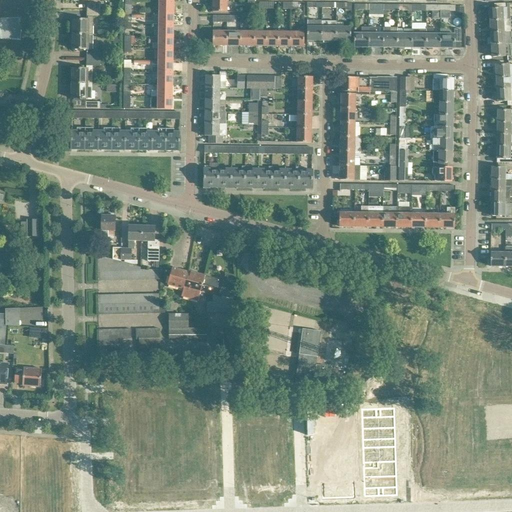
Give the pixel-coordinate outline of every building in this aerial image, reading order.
[(227,13),(227,0),(223,0),(212,0),(213,12),(227,13)] [(173,13),(174,1),(160,1),(159,13),(173,13)] [(490,21),(508,20),(507,13),(507,3),(494,4),(494,8),(489,9),(490,21)] [(463,7),(455,7),(455,17),(464,17),(463,7)] [(173,25),(173,13),(159,13),(159,25),(173,25)] [(0,33),(1,39),(20,40),(20,39),(21,28),(21,19),(1,19),(0,26),(0,33)] [(73,35),(93,36),(93,19),(88,19),(88,20),(73,20),(73,35)] [(307,31),(307,41),(321,41),(321,27),(321,21),(313,20),(307,20),(307,27),(307,31)] [(491,34),(511,32),(510,20),(508,20),(490,21),(491,34)] [(335,42),(336,21),(321,21),(321,27),(321,41),(335,42)] [(336,21),(335,42),(350,42),(351,27),(343,27),(343,23),(336,23),(336,21)] [(173,37),(173,25),(159,25),(159,37),(173,37)] [(354,48),(369,48),(369,27),(362,27),(362,34),(354,34),(354,48)] [(383,48),(383,34),(376,34),(376,27),(369,27),(369,48),(383,48)] [(397,48),(398,29),(397,29),(397,28),(383,28),(383,34),(383,48),(397,48)] [(440,48),(440,35),(433,35),(433,28),(426,28),(426,35),(425,48),(440,48)] [(411,48),(411,34),(411,29),(398,29),(397,48),(411,48)] [(440,35),(440,48),(455,48),(455,42),(461,42),(461,30),(454,30),(454,35),(451,35),(451,32),(448,29),(440,29),(440,35)] [(226,46),(226,31),(213,31),(212,46),(226,46)] [(239,46),(239,32),(226,31),(226,46),(239,46)] [(252,46),(252,32),(239,32),(239,46),(252,46)] [(265,47),(265,32),(252,32),(252,46),(265,47)] [(278,47),(278,32),(265,32),(265,47),(278,47)] [(291,47),(291,32),(278,32),(278,47),(291,47)] [(291,32),(291,47),(304,47),(304,32),(291,32)] [(491,45),(504,44),(511,44),(511,32),(491,34),(491,45)] [(425,48),(426,35),(411,34),(411,48),(425,48)] [(92,50),(93,36),(73,35),(72,50),(92,50)] [(173,49),(173,37),(159,37),(159,44),(152,43),(152,49),(173,49)] [(504,44),(491,45),(492,57),(505,57),(504,44)] [(173,61),(173,49),(152,49),(159,50),(159,61),(173,61)] [(100,66),(100,60),(86,60),(86,69),(72,69),(72,85),(92,85),(92,66),(100,66)] [(172,73),(173,61),(159,61),(159,68),(152,68),(152,73),(172,73)] [(496,78),(511,76),(511,64),(509,65),(495,66),(496,78)] [(172,85),(172,73),(152,73),(158,73),(158,85),(172,85)] [(205,88),(220,88),(226,88),(226,82),(220,82),(220,76),(206,76),(205,88)] [(497,90),(511,89),(511,76),(496,78),(497,90)] [(293,90),(312,90),(312,77),(298,77),(297,90),(293,89),(293,90)] [(391,95),(397,95),(397,78),(377,78),(377,79),(356,78),(342,78),(341,92),(355,92),(356,88),(370,88),(370,92),(391,92),(391,95)] [(440,91),(453,91),(453,79),(440,79),(432,79),(432,91),(440,91)] [(92,99),(92,85),(72,85),(72,99),(80,99),(80,100),(82,100),(82,99),(87,99),(92,99)] [(151,91),(151,97),(172,98),(172,85),(158,85),(158,91),(151,91)] [(220,93),(220,88),(205,88),(205,100),(225,101),(225,93),(220,93)] [(261,89),(254,89),(251,89),(251,94),(250,94),(250,100),(259,100),(259,94),(260,94),(260,96),(261,89)] [(511,89),(497,90),(497,102),(509,101),(509,106),(511,105),(511,89)] [(312,102),(312,90),(293,90),(293,95),(297,95),(297,102),(312,102)] [(453,104),(453,91),(440,91),(440,97),(433,97),(433,103),(440,103),(453,104)] [(341,109),(355,109),(355,94),(341,94),(341,109)] [(151,97),(151,109),(158,109),(162,110),(172,110),(172,98),(151,97)] [(225,113),(225,101),(205,100),(205,113),(226,113),(225,113)] [(312,117),(312,102),(297,102),(297,116),(312,117)] [(453,116),(453,104),(440,103),(439,115),(434,115),(434,116),(453,116)] [(249,113),(257,113),(257,104),(249,104),(249,113)] [(355,123),(355,109),(341,109),(341,123),(355,123)] [(497,123),(511,122),(511,110),(498,110),(497,123)] [(226,124),(226,113),(205,113),(205,124),(227,125),(227,124),(226,124)] [(257,125),(257,113),(249,113),(244,113),(244,123),(248,123),(248,125),(257,125)] [(311,130),(312,117),(297,116),(297,129),(311,130)] [(452,128),(453,116),(434,116),(434,127),(452,128)] [(511,122),(497,123),(497,135),(511,135),(511,122)] [(354,137),(355,123),(341,123),(341,137),(354,137)] [(226,136),(227,125),(205,124),(205,136),(209,136),(209,144),(223,144),(223,136),(226,136)] [(405,139),(405,127),(399,127),(399,139),(415,139),(405,139)] [(452,128),(434,127),(431,127),(431,140),(452,140),(452,128)] [(311,143),(311,130),(297,129),(297,143),(311,143)] [(85,132),(81,132),(71,131),(71,149),(84,150),(85,132)] [(98,150),(98,132),(85,132),(84,150),(98,150)] [(112,150),(112,132),(98,132),(98,150),(112,150)] [(125,150),(125,132),(112,132),(112,150),(125,150)] [(139,150),(139,132),(125,132),(125,150),(139,150)] [(152,150),(152,132),(139,132),(139,150),(152,150)] [(166,151),(166,133),(152,132),(152,150),(166,151)] [(180,133),(170,133),(166,133),(166,151),(179,151),(180,133)] [(511,142),(511,135),(497,135),(497,147),(510,147),(510,142),(511,142)] [(360,138),(354,137),(341,137),(340,151),(360,152),(360,138)] [(415,144),(415,139),(399,139),(399,151),(408,151),(411,151),(411,146),(407,146),(407,144),(415,144)] [(452,152),(452,140),(431,140),(430,146),(433,146),(433,151),(452,152)] [(511,146),(510,147),(497,147),(497,159),(510,159),(511,159),(511,146)] [(360,152),(340,151),(340,166),(354,166),(354,152),(360,152)] [(408,168),(408,151),(399,151),(399,168),(408,168)] [(452,164),(452,152),(433,151),(433,168),(447,168),(447,164),(452,164)] [(218,169),(218,164),(210,164),(210,169),(204,169),(204,187),(217,187),(218,169)] [(218,169),(217,187),(231,188),(231,170),(221,169),(221,166),(218,166),(218,169)] [(231,170),(231,188),(244,188),(245,170),(245,166),(242,166),(242,170),(231,170)] [(245,170),(244,188),(258,188),(258,170),(248,170),(248,166),(245,166),(245,170)] [(360,166),(354,166),(340,166),(340,180),(359,181),(360,166)] [(258,170),(258,188),(272,188),(272,172),(272,170),(272,167),(269,167),(269,170),(258,170)] [(272,172),(272,188),(285,188),(285,170),(275,170),(275,167),(272,167),(272,170),(272,172)] [(285,170),(285,188),(299,189),(299,170),(299,167),(296,167),(295,170),(285,170)] [(299,170),(299,189),(312,189),(313,170),(303,170),(301,170),(301,167),(299,167),(299,170)] [(395,167),(390,167),(384,167),(384,181),(395,181),(396,167),(395,167)] [(407,181),(408,168),(399,168),(398,181),(407,181)] [(452,168),(447,168),(433,168),(432,168),(432,176),(435,176),(434,182),(452,182),(452,168)] [(492,180),(511,180),(511,175),(505,175),(505,168),(492,168),(492,180)] [(511,180),(492,180),(491,192),(511,191),(511,180)] [(511,197),(511,191),(491,192),(491,204),(511,204),(510,204),(510,197),(511,197)] [(511,216),(511,204),(491,204),(491,216),(497,216),(497,220),(511,220),(511,216)] [(368,227),(368,207),(361,207),(361,214),(354,213),(354,227),(368,227)] [(383,227),(383,207),(368,207),(368,227),(383,227)] [(397,228),(397,207),(383,207),(383,227),(397,228)] [(411,228),(411,214),(411,207),(397,207),(397,228),(411,228)] [(440,214),(440,228),(454,228),(455,208),(447,208),(447,215),(440,214)] [(354,227),(354,213),(339,213),(339,227),(354,227)] [(426,228),(426,214),(411,214),(411,228),(426,228)] [(440,228),(440,214),(426,214),(426,228),(440,228)] [(108,238),(108,240),(114,240),(115,216),(102,216),(101,237),(108,238)] [(37,220),(27,220),(27,237),(37,236),(37,220)] [(141,241),(142,226),(129,226),(128,249),(121,249),(121,262),(126,263),(130,265),(137,265),(137,260),(131,260),(131,250),(134,250),(135,241),(141,241)] [(142,226),(141,241),(148,241),(147,262),(159,262),(159,240),(154,240),(155,227),(142,226)] [(121,262),(121,249),(121,248),(113,248),(112,260),(115,260),(121,262)] [(505,267),(505,253),(491,253),(490,267),(505,267)] [(170,278),(168,285),(180,288),(184,289),(182,297),(203,303),(205,294),(201,292),(200,292),(189,289),(189,288),(184,287),(188,272),(172,268),(170,278)] [(200,292),(203,284),(217,288),(219,280),(205,276),(188,271),(188,272),(184,287),(189,288),(189,289),(200,292)] [(224,281),(219,296),(227,298),(233,300),(235,293),(229,291),(231,284),(224,281)] [(207,303),(207,313),(236,313),(236,302),(213,296),(213,303),(207,303)] [(448,311),(445,324),(452,325),(453,321),(464,324),(470,302),(459,299),(455,313),(448,311)] [(470,302),(464,324),(475,327),(473,331),(480,333),(484,321),(477,319),(481,305),(470,302)] [(489,323),(485,335),(492,337),(493,332),(505,335),(511,314),(499,310),(495,324),(489,323)] [(169,340),(206,340),(206,329),(188,329),(188,314),(169,314),(169,340)] [(237,362),(237,354),(236,328),(211,329),(212,340),(217,340),(217,352),(171,352),(171,356),(167,356),(167,363),(237,362)] [(128,357),(142,356),(142,329),(136,329),(136,340),(139,340),(139,356),(128,356),(128,357)] [(315,375),(316,365),(321,332),(302,329),(301,339),(295,384),(313,387),(315,375)] [(463,359),(444,359),(445,371),(463,371),(463,359)] [(316,365),(315,375),(325,376),(327,366),(316,365)] [(42,370),(32,369),(24,368),(24,370),(16,369),(15,373),(14,383),(22,384),(22,386),(40,387),(40,385),(43,386),(43,379),(41,379),(42,370)] [(463,371),(445,371),(445,383),(464,382),(463,371)] [(464,382),(445,383),(446,394),(464,394),(464,382)] [(201,383),(188,384),(189,391),(193,391),(194,402),(217,401),(216,389),(201,389),(201,383)] [(127,392),(112,392),(113,405),(135,405),(135,392),(140,392),(140,385),(127,385),(127,392)] [(194,414),(189,414),(190,421),(202,421),(202,414),(217,414),(217,401),(194,402),(194,414)] [(394,408),(361,409),(364,497),(397,496),(394,408)] [(272,416),(258,417),(259,439),(273,438),(272,416)] [(287,416),(272,416),(273,438),(288,438),(287,416)] [(466,416),(447,417),(448,429),(466,428),(466,416)] [(258,417),(243,417),(244,439),(259,439),(258,417)] [(141,420),(118,420),(119,433),(141,432),(141,420)] [(466,428),(448,429),(448,440),(467,439),(466,428)] [(141,432),(119,433),(119,445),(142,445),(141,432)] [(216,435),(193,436),(193,449),(216,448),(216,435)] [(467,439),(448,440),(448,451),(467,451),(467,439)] [(216,448),(193,449),(194,461),(216,460),(216,448)] [(467,451),(448,451),(449,463),(467,462),(467,451)] [(428,461),(415,462),(416,494),(428,494),(428,461)] [(289,462),(274,463),(274,484),(289,484),(289,462)] [(467,462),(449,463),(449,474),(468,474),(467,462)] [(259,463),(244,464),(245,485),(260,485),(259,463)] [(274,463),(259,463),(260,485),(274,484),(274,463)] [(511,470),(499,470),(499,489),(511,489),(511,470)] [(154,477),(142,477),(143,500),(155,500),(155,485),(161,485),(161,472),(153,472),(154,477)] [(130,473),(123,473),(123,486),(130,486),(130,501),(143,500),(142,477),(130,478),(130,473)] [(468,474),(449,474),(449,486),(468,486),(468,474)] [(203,478),(190,478),(191,485),(195,485),(196,497),(218,497),(218,484),(203,484),(203,478)] [(353,484),(322,485),(322,499),(353,498),(353,484)]
